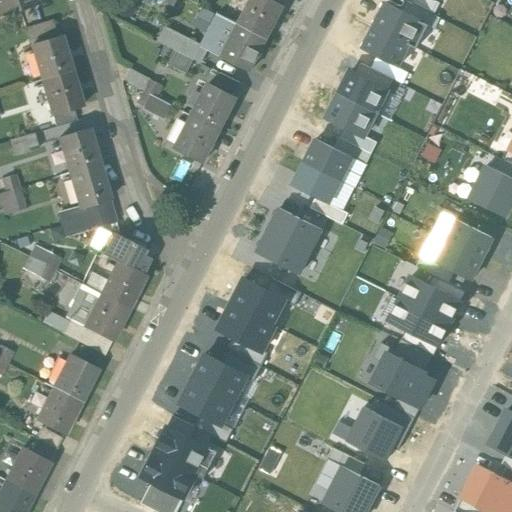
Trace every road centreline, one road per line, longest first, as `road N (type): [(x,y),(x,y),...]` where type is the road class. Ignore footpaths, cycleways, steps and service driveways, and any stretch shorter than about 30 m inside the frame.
road 1 (residential): [(328,0),(193,258)]
road 2 (residential): [(81,0),(152,219),(193,258)]
road 3 (residential): [(193,258),(77,493)]
road 4 (residential): [(511,310),(408,511)]
